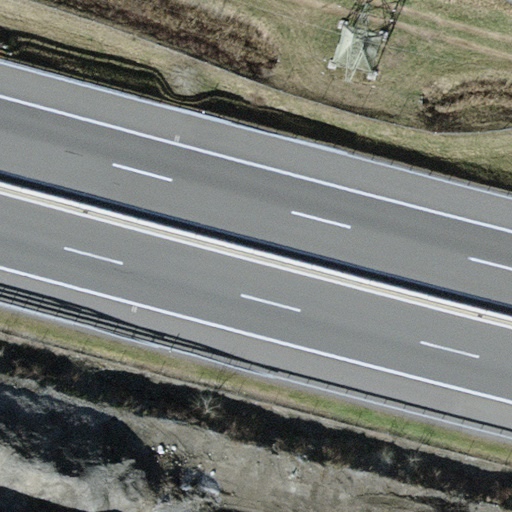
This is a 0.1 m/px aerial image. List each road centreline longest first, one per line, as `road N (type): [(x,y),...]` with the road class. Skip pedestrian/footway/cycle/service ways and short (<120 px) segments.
road 1 (motorway): [(0,231),(511,366)]
road 2 (motorway): [(511,266),(0,132)]
